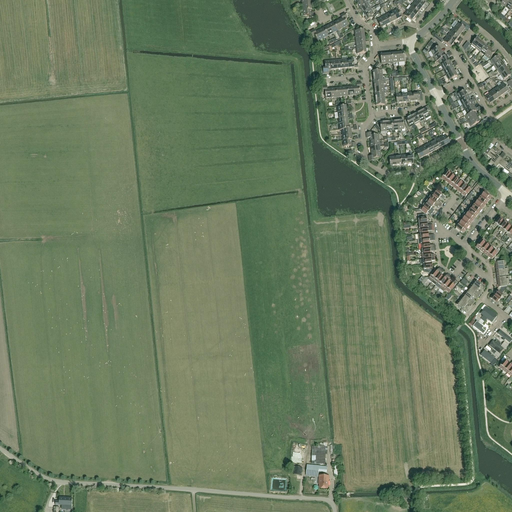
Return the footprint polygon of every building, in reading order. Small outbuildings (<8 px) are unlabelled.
[(341,2),(340,3),(338,0),(332,0),(325,5),(331,14),(344,6),(341,2)] [(368,4),(365,0),(364,0),(357,4),(360,9),(368,4)] [(422,8),(415,2),(411,6),(418,12),(422,8)] [(371,9),(369,7),(371,6),(370,3),(368,4),(360,9),(363,14),(371,9)] [(418,12),(411,6),(408,11),(415,17),(418,12)] [(371,16),(374,15),(371,9),(363,14),(367,21),(373,18),(371,16)] [(402,18),(397,9),(392,12),(396,20),(402,18)] [(312,13),(312,10),(303,11),(303,17),(310,16),(310,18),(316,18),(315,13),(312,13)] [(415,17),(408,11),(404,15),(407,18),(405,20),(409,22),(410,20),(411,21),(415,17)] [(396,20),(392,12),(387,15),(391,23),(396,20)] [(348,25),(345,20),(347,19),(345,14),(340,16),(342,18),(339,20),(343,28),(348,25)] [(391,23),(387,15),(382,18),(386,26),(391,23)] [(386,26),(382,18),(377,20),(381,29),(386,26)] [(343,28),(339,20),(334,23),(338,31),(343,28)] [(460,25),(457,23),(454,28),(461,34),(465,29),(464,29),(467,26),(459,20),(457,22),(460,25)] [(338,31),(334,23),(329,25),(333,34),(338,31)] [(333,34),(329,25),(324,28),(328,36),(333,34)] [(328,36),(324,28),(318,31),(323,39),(328,36)] [(461,34),(454,28),(450,32),(458,38),(461,34)] [(318,31),(316,32),(314,30),(310,32),(310,33),(312,37),(315,36),(318,42),(323,39),(318,31)] [(458,38),(450,32),(447,37),(454,43),(458,38)] [(454,43),(447,37),(443,41),(443,40),(436,35),(434,38),(442,44),(443,42),(450,47),(454,43)] [(476,49),(481,42),(477,38),(471,45),(476,49)] [(480,53),(486,45),(481,42),(476,49),(480,53)] [(442,52),(439,47),(437,44),(431,47),(433,50),(430,51),(433,57),(442,52)] [(484,56),(490,49),(486,45),(480,53),(484,56)] [(489,60),(495,52),(490,49),(484,56),(485,56),(483,58),(486,61),(488,61),(489,60)] [(444,57),(442,52),(433,57),(436,62),(438,61),(444,57)] [(449,61),(446,56),(444,57),(438,61),(441,66),(449,61)] [(494,66),(501,61),(498,56),(490,61),(494,66)] [(328,71),(331,70),(330,61),(325,62),(325,68),(323,68),(323,73),(323,74),(326,74),(328,73),(328,71)] [(452,66),(449,61),(441,66),(443,71),(452,66)] [(497,71),(505,65),(501,61),(494,66),(497,71)] [(500,76),(508,70),(505,65),(497,71),(500,76)] [(454,71),(452,66),(443,71),(446,76),(454,71)] [(457,70),(454,71),(446,76),(449,81),(457,76),(456,74),(458,73),(457,70)] [(504,80),(511,75),(508,70),(500,76),(504,80)] [(360,95),(359,89),(362,88),(361,83),(356,83),(356,86),(353,86),(354,96),(360,95)] [(508,91),(503,83),(498,87),(504,94),(508,91)] [(331,98),(330,89),(327,89),(327,86),(322,87),(322,92),(325,92),(325,99),(331,98)] [(504,94),(498,87),(494,90),(499,98),(504,94)] [(499,98),(494,90),(489,93),(494,101),(499,98)] [(468,96),(465,91),(457,95),(456,93),(453,94),(457,102),(459,101),(468,96)] [(494,101),(489,93),(484,97),(489,104),(494,101)] [(470,101),(468,96),(459,101),(462,106),(470,101)] [(473,106),(471,103),(476,101),(475,99),(472,100),(470,101),(462,106),(465,111),(473,106)] [(476,111),(473,106),(465,111),(467,115),(467,116),(473,112),(474,113),(475,112),(476,111)] [(430,117),(426,109),(420,111),(425,120),(430,117)] [(421,125),(423,123),(422,121),(425,120),(420,111),(415,114),(420,122),(421,125)] [(476,118),(478,117),(475,112),(474,113),(473,112),(467,116),(467,115),(465,117),(468,122),(476,118)] [(420,122),(415,114),(410,117),(415,125),(420,122)] [(415,125),(410,117),(405,120),(410,128),(415,125)] [(480,121),(478,117),(476,118),(468,122),(471,127),(479,123),(478,122),(480,121)] [(379,135),(375,135),(372,135),(372,133),(366,134),(367,139),(370,138),(370,142),(379,141),(379,135)] [(447,138),(445,135),(440,138),(444,146),(450,143),(449,141),(447,138)] [(444,146),(440,138),(437,139),(436,137),(434,138),(435,140),(439,149),(444,146)] [(439,149),(435,140),(434,138),(432,139),(433,141),(430,143),(434,151),(439,149)] [(352,144),(352,140),(343,141),(343,147),(350,146),(350,149),(356,148),(355,143),(352,144)] [(434,151),(430,143),(425,146),(429,154),(434,151)] [(429,154),(425,146),(420,148),(424,157),(429,154)] [(424,157),(420,148),(415,151),(419,159),(424,157)] [(496,154),(488,148),(484,153),(492,159),(488,164),(492,167),(500,157),(496,154)] [(381,158),(380,152),(371,153),(371,156),(369,157),(369,162),(375,161),(374,159),(381,158)] [(508,164),(503,160),(503,159),(500,157),(492,167),(495,169),(499,165),(504,169),(508,164)] [(445,181),(451,175),(452,172),(448,169),(441,178),(445,181)] [(449,185),(456,176),(454,174),(452,176),(451,175),(445,181),(449,185)] [(453,188),(459,181),(457,180),(459,177),(456,176),(449,185),(453,188)] [(457,191),(464,182),(460,179),(459,181),(453,188),(457,191)] [(461,194),(467,187),(465,186),(467,184),(464,182),(457,191),(461,194)] [(461,194),(465,197),(472,188),(470,186),(468,188),(467,187),(461,194)] [(445,198),(435,190),(432,194),(439,199),(440,198),(443,200),(445,198)] [(486,193),(482,191),(480,193),(482,195),(481,196),(488,202),(491,198),(486,193)] [(437,201),(439,199),(432,194),(429,198),(439,206),(441,204),(437,201)] [(488,202),(481,196),(480,198),(478,196),(476,199),(485,206),(488,202)] [(439,206),(429,198),(425,202),(432,207),(434,206),(437,208),(439,206)] [(474,201),(473,203),(475,204),(482,210),(485,206),(476,199),(474,201)] [(431,209),(432,207),(425,202),(422,206),(432,214),(434,212),(431,209)] [(475,204),(473,203),(470,207),(479,214),(482,210),(475,204)] [(432,214),(422,206),(419,210),(424,214),(426,215),(427,214),(430,216),(432,214)] [(479,214),(470,207),(467,210),(469,212),(475,218),(479,214)] [(475,218),(469,212),(467,214),(465,212),(463,215),(472,222),(475,218)] [(427,223),(426,215),(424,214),(423,215),(418,215),(418,219),(418,224),(427,223)] [(472,222),(463,215),(461,217),(464,219),(462,220),(469,226),(472,222)] [(499,227),(504,220),(500,217),(493,226),(495,227),(497,225),(499,227)] [(469,226),(462,220),(461,222),(459,220),(457,223),(466,230),(469,226)] [(501,232),(508,223),(504,220),(499,227),(500,228),(499,230),(501,232)] [(466,230),(457,223),(455,225),(457,227),(456,228),(460,231),(463,234),(466,230)] [(511,226),(508,223),(501,232),(503,234),(505,232),(507,233),(511,226)] [(480,251),(485,244),(483,242),(485,240),(483,238),(476,247),(480,251)] [(484,254),(491,245),(488,243),(487,245),(485,244),(480,251),(484,254)] [(488,257),(495,248),(491,245),(484,254),(488,257)] [(492,260),(499,251),(495,248),(488,257),(492,260)] [(505,264),(504,264),(504,262),(498,263),(497,262),(499,260),(496,257),(493,261),(495,263),(496,268),(504,267),(505,267),(505,264)] [(434,271),(432,269),(432,264),(423,265),(424,272),(425,273),(427,273),(431,276),(433,273),(434,271)] [(437,276),(441,271),(439,269),(436,272),(434,271),(433,273),(431,276),(429,277),(427,280),(431,283),(433,281),(437,276)] [(437,284),(442,277),(441,276),(443,273),(441,271),(437,276),(433,281),(431,283),(435,286),(437,284)] [(441,287),(449,277),(447,275),(444,278),(442,277),(437,284),(435,286),(439,289),(441,287)] [(443,292),(445,290),(450,283),(449,282),(451,279),(449,277),(441,287),(439,289),(443,292)] [(449,293),(457,283),(455,281),(452,285),(450,283),(445,290),(449,293)] [(485,289),(475,281),(472,285),(478,290),(480,288),(483,291),(485,289)] [(477,292),(478,290),(472,285),(468,289),(479,297),(480,294),(477,292)] [(498,292),(501,289),(501,288),(498,288),(493,294),(500,300),(503,296),(498,292)] [(479,297),(468,289),(465,293),(472,298),(473,297),(477,299),(479,297)] [(471,300),(472,298),(465,293),(462,297),(472,305),(474,302),(471,300)] [(500,300),(493,294),(490,298),(499,306),(501,303),(499,302),(500,300)] [(472,305),(462,297),(459,301),(466,306),(467,304),(470,307),(472,305)] [(464,308),(466,306),(459,301),(456,305),(466,313),(468,310),(464,308)] [(503,371),(508,364),(506,362),(509,359),(507,357),(499,367),(503,371)] [(507,374),(511,367),(511,362),(510,365),(508,364),(503,371),(507,374)] [(312,448),(311,464),(325,465),(325,455),(327,455),(327,449),(312,448)] [(327,473),(327,467),(306,465),(306,476),(318,477),(318,472),(327,473)] [(293,474),(301,476),(303,467),(294,466),(293,474)] [(327,489),(328,481),(329,481),(329,476),(319,476),(318,484),(319,484),(319,489),(327,489)] [(71,506),(72,498),(65,498),(59,498),(59,502),(56,501),(55,505),(59,506),(59,505),(65,505),(65,508),(71,509),(71,506)]
